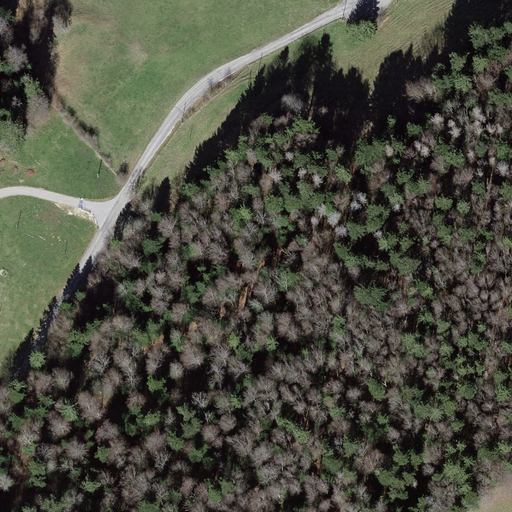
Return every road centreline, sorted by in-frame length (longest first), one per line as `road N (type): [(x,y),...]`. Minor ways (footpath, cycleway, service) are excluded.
road 1 (unclassified): [(0,387),(203,84),(364,0)]
road 2 (track): [(118,211),(37,190),(0,191)]
